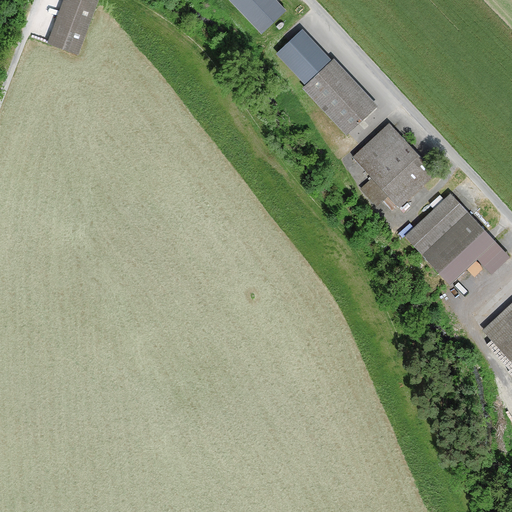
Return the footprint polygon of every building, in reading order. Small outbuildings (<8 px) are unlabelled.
[(63,0),(48,42),(78,52),(97,0),(63,0)] [(229,0),(261,33),(285,9),(275,0),(229,0)] [(277,53),(306,84),(331,61),(302,30),(277,53)] [(347,134),(377,105),(334,59),(331,61),(306,84),(303,87),(347,134)] [(400,208),(437,173),(389,123),(352,157),(373,179),(388,195),(400,208)] [(388,195),(373,179),(362,189),(377,205),(388,195)] [(405,236),(423,255),(468,212),(450,193),(405,236)] [(509,256),(468,212),(423,255),(450,282),(477,256),(492,272),(509,256)] [(511,360),(511,301),(482,329),(511,360)]
